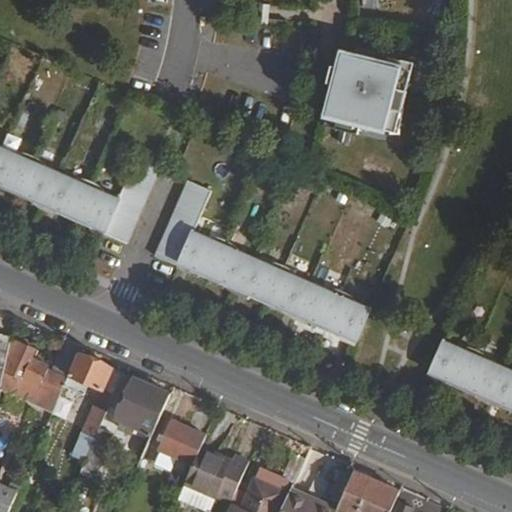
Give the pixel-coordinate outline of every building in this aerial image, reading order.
[(402,88),(407,67),(378,60),(381,49),(359,43),(356,54),(341,50),(337,64),(335,64),(330,81),(333,82),(324,112),(340,116),(337,127),(360,132),(362,122),(391,129),(397,108),(405,110),(410,90),(402,88)] [(32,156),(26,154),(25,154),(24,154),(16,153),(1,147),(0,149),(0,188),(15,195),(32,156)] [(46,205),(60,173),(46,166),(43,164),(40,161),(39,160),(35,157),(32,156),(15,195),(33,203),(35,200),(46,205)] [(127,244),(160,169),(136,158),(118,199),(120,199),(105,231),(104,234),(127,244)] [(77,179),(74,179),(60,173),(46,205),(57,210),(56,213),(74,221),(91,182),(85,180),(83,179),(78,179),(77,179)] [(120,199),(118,199),(104,192),(102,189),(100,188),(98,186),(95,184),(91,182),(74,221),(92,229),(93,226),(105,231),(120,199)] [(194,232),(212,192),(189,182),(154,256),(177,267),(178,264),(193,232),(194,232)] [(189,272),(207,280),(225,242),(224,241),(222,241),(221,240),(220,240),(219,239),(218,239),(214,239),(213,238),(208,238),(194,232),(193,232),(178,264),(190,269),(189,272)] [(229,244),(225,242),(207,280),(226,288),(227,286),(238,291),(252,259),(238,252),(233,247),(229,244)] [(267,265),(252,259),(238,291),(249,296),(247,299),(266,306),(283,268),(281,268),(279,266),(278,266),(277,266),(274,266),(273,265),(270,265),(269,265),(268,265),(267,265)] [(285,312),(296,317),(311,285),(297,279),(293,274),(289,272),(289,271),(288,270),(287,270),(286,270),(283,268),(266,306),(284,315),(285,312)] [(325,292),(311,285),(296,317),(307,322),(306,325),(324,333),(341,295),(340,295),(339,293),(337,293),(336,293),(335,293),(331,292),(325,292)] [(343,296),(341,295),(324,333),(342,341),(343,339),(355,344),(370,312),(354,305),(351,301),(344,296),(343,296)] [(0,335),(0,386),(3,387),(7,371),(13,338),(0,335)] [(13,338),(7,371),(19,376),(13,391),(41,403),(52,378),(47,375),(51,366),(35,358),(39,350),(13,338)] [(459,390),(476,351),(475,350),(465,348),(459,348),(444,341),(429,373),(442,379),(440,382),(459,390)] [(489,400),(503,367),(489,361),(488,360),(487,360),(485,357),(482,355),(481,355),(480,353),(476,351),(459,390),(477,397),(478,395),(489,400)] [(81,352),(54,413),(70,420),(79,398),(68,394),(72,386),(83,391),(87,382),(104,390),(115,395),(125,372),(81,352)] [(511,412),(511,370),(503,367),(489,400),(500,404),(499,407),(511,412)] [(137,378),(118,419),(154,433),(172,393),(137,378)] [(104,390),(75,454),(87,459),(99,431),(115,395),(104,390)] [(0,431),(11,434),(14,420),(0,416),(0,431)] [(160,451),(194,466),(202,448),(207,437),(173,422),(160,451)] [(99,431),(87,459),(97,463),(109,435),(99,431)] [(194,466),(186,483),(217,497),(220,490),(234,496),(250,461),(236,455),(233,462),(202,448),(194,466)] [(295,452),(284,476),(297,482),(308,458),(295,452)] [(356,470),(340,507),(337,511),(391,511),(397,499),(401,489),(356,470)] [(259,473),(241,511),(276,511),(286,491),(280,488),(282,483),(259,473)] [(0,485),(0,511),(7,511),(16,492),(0,485)] [(283,511),(337,511),(340,507),(322,500),(325,494),(312,488),(309,495),(307,500),(292,493),(283,511)] [(292,493),(307,500),(309,495),(294,488),(292,493)] [(397,499),(391,511),(414,511),(416,507),(397,499)]
